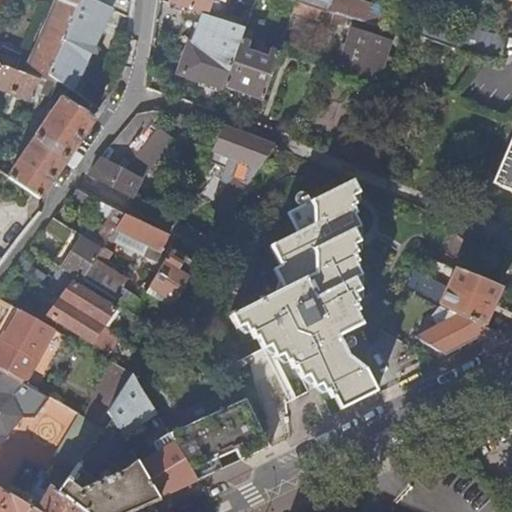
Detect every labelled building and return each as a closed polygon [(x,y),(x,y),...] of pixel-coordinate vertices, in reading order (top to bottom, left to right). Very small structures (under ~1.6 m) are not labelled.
[(28,73),(43,78),(47,79),(49,74),(83,0),(58,0),(59,1),(60,2),(28,73)] [(83,0),(49,74),(74,91),(113,8),(112,8),(115,0),(83,0)] [(210,0),(171,0),(171,1),(207,13),(210,0)] [(271,3),(262,0),(258,0),(251,21),(264,26),(271,3)] [(301,0),(297,0),(294,10),(318,19),(321,6),(301,0)] [(301,0),(321,6),(330,9),(333,1),(330,0),(301,0)] [(341,13),(384,26),(390,8),(365,0),(333,0),(333,1),(330,9),(341,13)] [(337,25),(341,13),(330,9),(325,22),(337,25)] [(245,27),(204,13),(194,43),(189,42),(179,72),(224,88),(225,85),(243,32),(245,27)] [(424,37),(454,41),(456,24),(427,19),(424,37)] [(383,62),(387,52),(390,40),(353,28),(340,66),(378,79),(382,68),(390,70),(392,64),(383,62)] [(225,85),(263,99),(280,50),(271,47),(268,57),(248,50),(251,41),(247,39),(248,34),(243,32),(225,85)] [(459,50),(463,51),(500,63),(503,50),(461,38),(459,50)] [(396,55),(387,52),(383,62),(392,64),(396,55)] [(0,62),(0,87),(35,100),(43,78),(28,73),(0,62)] [(38,136),(68,158),(95,119),(64,97),(38,136)] [(152,121),(164,107),(153,108),(151,107),(144,108),(89,173),(135,197),(139,189),(143,181),(107,162),(114,152),(124,156),(152,121)] [(152,121),(124,156),(114,152),(107,162),(143,181),(173,138),(152,121)] [(276,147),(225,127),(213,151),(256,167),(258,162),(264,164),(276,147)] [(10,177),(40,198),(68,158),(38,136),(10,177)] [(511,137),(493,183),(511,190),(511,137)] [(218,211),(228,219),(248,189),(237,181),(218,211)] [(376,392),(358,356),(352,358),(349,355),(340,337),(363,325),(357,313),(359,311),(355,304),(359,302),(355,295),(363,291),(357,278),(362,275),(357,264),(360,262),(356,254),(358,253),(355,246),(362,242),(356,229),(362,226),(357,215),(359,214),(355,206),(358,204),(354,196),(361,193),(356,182),(291,214),(299,232),(272,245),(281,265),(274,268),(284,289),(231,314),(237,327),(244,324),(247,331),(250,329),(254,337),(256,336),(262,349),(270,345),(275,358),(281,355),(285,363),(288,361),(292,369),(294,368),(300,380),(307,377),(312,388),(320,384),(325,393),(328,391),(332,399),(335,398),(341,409),(376,392)] [(109,219),(94,243),(103,249),(111,237),(126,214),(102,202),(97,211),(109,219)] [(126,214),(111,237),(126,244),(128,240),(137,245),(140,241),(144,243),(140,251),(158,260),(170,236),(141,222),(126,214)] [(66,241),(52,261),(83,280),(96,261),(103,249),(94,243),(54,218),(47,228),(66,241)] [(161,301),(172,307),(191,280),(186,278),(189,273),(194,276),(200,266),(172,251),(150,295),(161,301)] [(83,280),(113,299),(125,280),(96,261),(83,280)] [(492,311),(495,305),(502,289),(497,287),(456,269),(439,308),(452,314),(484,328),(492,311)] [(410,289),(436,299),(442,284),(416,273),(410,289)] [(74,282),(62,299),(72,306),(104,326),(115,308),(74,282)] [(101,348),(112,332),(104,326),(72,306),(62,299),(49,316),(101,348)] [(511,319),(511,312),(495,305),(492,311),(511,319)] [(452,314),(439,308),(438,313),(443,324),(449,320),(452,314)] [(0,366),(24,380),(54,328),(20,310),(0,345),(0,366)] [(484,343),(500,334),(484,328),(452,314),(449,320),(443,324),(417,338),(446,356),(478,339),(481,344),(484,343)] [(113,404),(133,374),(114,362),(96,393),(113,404)] [(0,443),(4,443),(25,416),(37,416),(52,396),(24,380),(0,366),(0,443)] [(124,421),(146,395),(133,374),(113,404),(109,412),(114,421),(118,428),(124,421)] [(243,447),(248,458),(271,447),(255,416),(251,418),(242,399),(183,427),(202,467),(243,447)] [(107,428),(114,421),(109,412),(101,423),(107,428)] [(60,455),(77,465),(82,458),(92,445),(107,428),(101,423),(83,413),(60,455)] [(103,511),(105,511),(129,511),(132,511),(137,509),(160,498),(126,441),(118,428),(114,421),(107,428),(92,445),(82,458),(77,465),(65,482),(103,511)] [(118,428),(126,441),(138,434),(124,421),(118,428)] [(184,488),(198,481),(169,434),(154,443),(175,479),(184,488)] [(448,444),(427,455),(435,470),(461,456),(448,444)] [(27,460),(9,488),(15,492),(33,463),(27,460)] [(96,511),(102,511),(103,511),(65,482),(62,486),(96,511)] [(36,510),(39,511),(87,511),(59,490),(52,485),(36,510)] [(59,490),(87,511),(105,511),(103,511),(102,511),(96,511),(62,486),(59,490)] [(0,511),(39,511),(36,510),(28,505),(7,493),(0,488),(0,511)] [(9,488),(7,493),(28,505),(30,500),(15,492),(9,488)]
